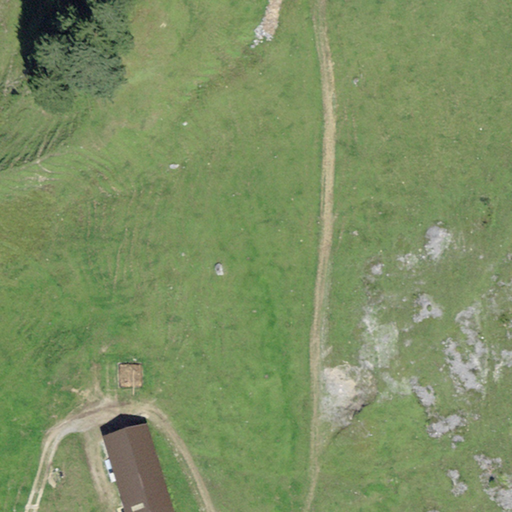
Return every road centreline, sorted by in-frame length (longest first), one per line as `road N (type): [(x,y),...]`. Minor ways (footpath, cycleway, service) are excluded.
road 1 (track): [(302,511),(313,473),(329,108),(317,0)]
road 2 (track): [(31,511),(57,434),(135,411),(163,425),(207,511)]
